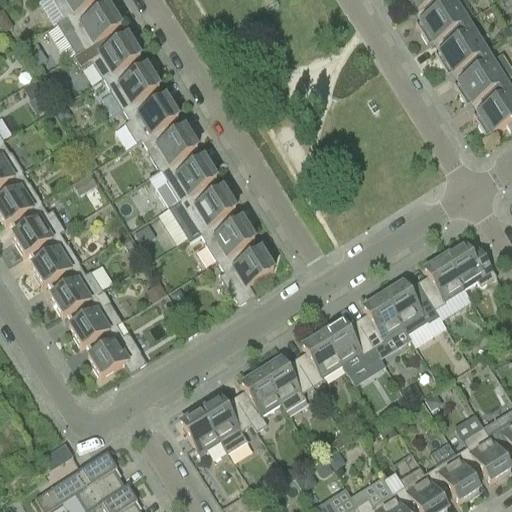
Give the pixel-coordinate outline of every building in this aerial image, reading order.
[(49,0),(37,7),(52,31),(54,29),(63,24),(65,23),(68,21),(100,1),(98,0),(49,0)] [(403,0),(406,4),(400,7),(408,19),(407,20),(439,0),(403,0)] [(449,0),(439,0),(407,20),(407,21),(414,17),(419,26),(425,35),(419,38),(427,50),(426,50),(426,51),(466,26),(449,0)] [(63,24),(54,29),(73,60),(82,55),(119,32),(106,12),(101,15),(95,5),(100,2),(100,1),(68,21),(65,23),(63,24)] [(13,33),(6,23),(0,26),(0,33),(3,39),(13,33)] [(466,26),(426,51),(433,47),(438,56),(444,65),(438,68),(446,80),(445,81),(485,57),(466,26)] [(90,68),(101,85),(138,62),(125,42),(120,45),(114,35),(119,32),(82,55),(73,60),(71,61),(78,72),(90,68)] [(506,32),(497,38),(502,45),(511,40),(506,32)] [(21,58),(31,75),(45,66),(35,50),(21,58)] [(485,57),(445,81),(445,82),(452,78),(457,87),(463,96),(458,99),(465,111),(464,111),(464,112),(504,87),(503,87),(511,81),(511,78),(501,60),(490,66),(485,57)] [(108,96),(120,116),(157,93),(144,73),(139,76),(133,66),(138,63),(138,62),(101,85),(101,86),(103,85),(109,95),(108,96)] [(39,71),(31,76),(36,83),(44,78),(39,71)] [(43,79),(36,84),(43,95),(50,91),(43,79)] [(511,100),(504,87),(464,112),(471,109),(476,117),(482,126),(477,130),(484,141),(483,142),(483,143),(505,129),(510,137),(509,138),(509,139),(511,136),(511,100)] [(31,88),(22,94),(29,105),(38,99),(31,88)] [(135,149),(139,146),(176,123),(163,103),(158,107),(152,96),(157,93),(120,116),(122,115),(128,125),(123,129),(135,149)] [(63,110),(53,116),(60,127),(70,121),(63,110)] [(146,157),(158,177),(195,154),(182,134),(177,137),(171,127),(176,124),(176,123),(139,146),(139,147),(141,146),(147,156),(146,157)] [(0,190),(21,177),(8,157),(7,158),(1,148),(2,147),(0,148),(0,190)] [(148,183),(167,214),(214,184),(202,164),(196,168),(190,158),(195,154),(158,177),(148,183)] [(92,165),(85,170),(89,176),(96,172),(92,165)] [(0,225),(3,231),(40,208),(28,188),(26,189),(20,179),(21,178),(21,177),(0,190),(0,225)] [(88,180),(71,191),(73,193),(76,191),(81,200),(95,191),(88,180)] [(186,244),(196,238),(233,215),(220,195),(215,198),(209,188),(214,185),(214,184),(167,214),(186,244)] [(10,242),(22,261),(59,238),(63,236),(51,216),(45,220),(39,209),(40,208),(3,231),(9,228),(15,238),(10,242)] [(203,249),(215,268),(252,245),(240,226),(235,229),(228,219),(233,215),(196,238),(197,238),(198,237),(205,247),(203,249)] [(146,231),(133,240),(140,252),(153,243),(146,231)] [(29,272),(41,292),(78,269),(66,249),(64,250),(58,240),(59,239),(59,238),(22,261),(22,262),(28,259),(34,269),(29,272)] [(127,241),(119,246),(125,255),(132,251),(127,241)] [(252,245),(215,268),(216,269),(217,268),(224,278),(218,282),(231,302),(232,301),(238,311),(254,302),(248,291),(271,277),(259,256),(254,259),(247,249),(252,246),(252,245)] [(453,251),(440,259),(442,263),(463,295),(475,287),(479,293),(495,283),(478,255),(477,256),(477,257),(470,262),(462,250),(455,255),(453,251)] [(430,287),(419,293),(433,316),(438,323),(440,327),(471,308),(463,295),(442,263),(422,275),(430,287)] [(48,303),(60,323),(97,300),(101,297),(89,277),(83,281),(77,271),(78,270),(78,269),(41,292),(42,293),(47,289),(53,299),(48,303)] [(158,288),(144,297),(151,308),(165,299),(158,288)] [(392,289),(379,297),(402,333),(406,340),(426,328),(427,330),(438,323),(433,316),(419,293),(408,300),(401,288),(394,293),(392,289)] [(97,300),(60,323),(61,323),(66,320),(72,330),(67,333),(79,353),(116,330),(120,328),(108,308),(101,297),(97,300)] [(368,325),(358,331),(372,354),(383,347),(382,346),(402,333),(379,297),(378,297),(381,301),(361,313),(368,325)] [(426,328),(406,340),(410,347),(416,355),(446,335),(440,327),(438,323),(427,330),(426,328)] [(331,327),(318,335),(341,371),(360,359),(361,361),(372,354),(358,331),(347,338),(340,326),(333,331),(331,327)] [(116,330),(79,353),(80,354),(85,351),(91,361),(86,364),(99,384),(123,369),(129,379),(144,370),(138,360),(140,359),(127,338),(121,342),(115,332),(117,331),(116,330)] [(511,332),(493,344),(499,354),(508,349),(511,346),(511,332)] [(383,347),(372,354),(380,366),(410,347),(406,340),(402,333),(382,346),(383,347)] [(307,363),(297,369),(311,392),(322,385),(321,384),(341,371),(318,335),(317,335),(320,339),(300,351),(307,363)] [(360,359),(341,371),(355,394),(385,374),(380,366),(372,354),(361,361),(360,359)] [(257,373),(280,410),(284,417),(304,404),(300,399),(311,392),(297,369),(286,376),(279,364),(260,377),(257,373)] [(246,401),(236,408),(250,430),(254,437),(265,431),(260,422),(280,410),(257,373),(244,381),(247,385),(239,390),(246,401)] [(414,389),(399,398),(407,411),(421,402),(414,389)] [(434,399),(423,406),(430,416),(436,412),(438,405),(434,399)] [(196,411),(219,448),(226,460),(246,447),(239,437),(250,430),(236,408),(225,414),(218,403),(199,415),(196,411)] [(395,407),(394,412),(398,418),(407,412),(401,403),(395,407)] [(219,448),(196,411),(183,419),(185,423),(178,428),(199,460),(219,448)] [(454,435),(461,446),(482,433),(475,422),(454,435)] [(511,424),(486,440),(500,463),(511,456),(511,424)] [(387,427),(377,433),(383,443),(393,436),(387,427)] [(465,453),(454,460),(469,483),(480,476),(488,489),(494,485),(507,480),(508,481),(509,481),(507,477),(508,476),(500,463),(486,440),(482,433),(461,446),(465,453)] [(339,440),(330,449),(336,456),(346,448),(339,440)] [(63,450),(50,458),(51,460),(58,471),(69,464),(71,463),(63,450)] [(427,463),(433,473),(454,460),(448,450),(427,463)] [(336,458),(325,465),(332,476),(339,471),(341,465),(336,458)] [(55,511),(74,500),(81,511),(92,511),(99,508),(126,492),(126,491),(123,493),(112,476),(115,474),(105,459),(33,504),(38,511),(55,511)] [(433,473),(423,480),(437,503),(448,496),(456,509),(463,505),(476,500),(477,501),(478,501),(475,497),(477,496),(469,483),(454,460),(433,473)] [(324,466),(314,473),(318,480),(323,481),(330,477),(324,466)] [(386,493),(391,500),(398,511),(442,511),(423,480),(418,473),(397,486),(386,493)] [(307,476),(292,484),(301,499),(316,491),(307,476)] [(383,486),(386,493),(397,486),(393,480),(383,486)] [(350,505),(354,511),(355,511),(366,505),(370,511),(371,511),(391,500),(386,493),(383,486),(382,485),(350,505)] [(134,511),(133,508),(135,507),(126,492),(99,508),(92,511),(134,511)] [(344,494),(325,506),(329,511),(354,511),(350,505),(344,494)] [(370,511),(366,505),(355,511),(398,511),(391,500),(371,511),(370,511)] [(247,511),(241,502),(224,511),(247,511)]
